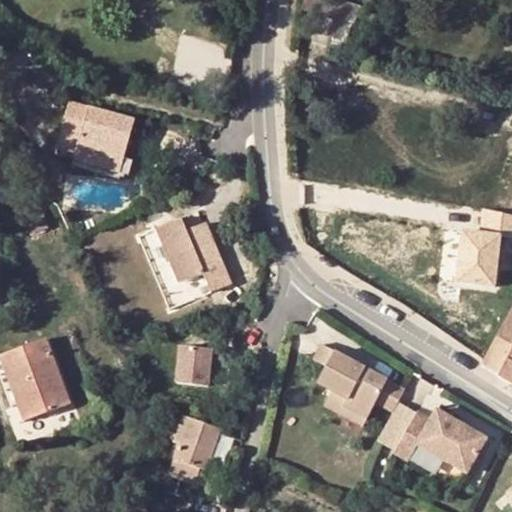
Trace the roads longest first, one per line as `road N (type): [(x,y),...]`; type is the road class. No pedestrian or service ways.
road 1 (residential): [(304,277),(280,245),(271,213),(263,118),(268,0)]
road 2 (residential): [(304,277),(290,287),(235,511)]
road 3 (residential): [(511,410),(304,277)]
